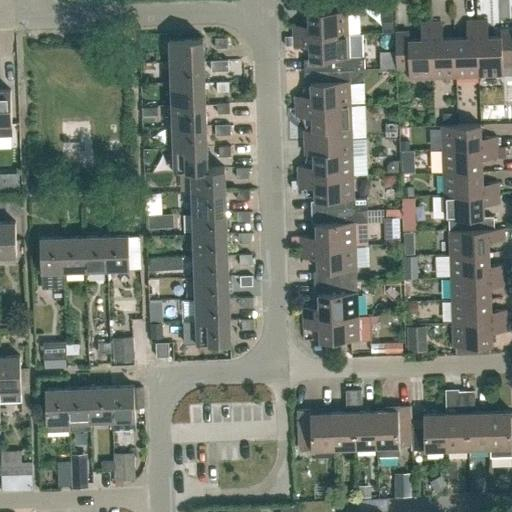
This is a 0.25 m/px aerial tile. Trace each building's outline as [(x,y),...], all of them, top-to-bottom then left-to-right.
[(302,0),(304,16),(309,15),(309,24),(293,25),(293,35),(348,34),(348,14),(354,14),(360,8),(359,0),(302,0)] [(393,20),(382,20),(382,32),(393,32),(393,20)] [(466,21),(467,37),(455,37),(456,76),(479,75),(477,20),(466,21)] [(479,75),(503,75),(502,61),(511,61),(511,29),(500,29),(501,36),(488,36),(488,20),(477,20),(479,75)] [(397,69),(409,68),(409,78),(433,77),(431,22),(421,22),(421,38),(409,39),(409,31),(395,31),(397,69)] [(443,38),(442,22),(431,22),(433,77),(456,76),(455,37),(443,38)] [(365,56),(349,56),(348,34),(293,35),(294,46),(310,46),(310,59),(304,59),(305,70),(328,70),(365,69),(365,56)] [(215,37),(216,47),(228,47),(228,36),(215,37)] [(204,60),(203,37),(170,38),(170,61),(204,60)] [(216,59),(216,70),(229,69),(228,59),(216,59)] [(205,81),(204,60),(170,61),(171,82),(205,81)] [(312,94),(295,95),(296,106),(351,104),(350,80),(329,81),(328,70),(305,70),(305,82),(311,82),(312,94)] [(206,103),(205,81),(171,82),(172,104),(206,103)] [(217,81),(217,91),(229,91),(229,81),(217,81)] [(0,135),(13,135),(11,89),(0,89),(0,135)] [(218,103),(218,113),(230,112),(230,102),(218,103)] [(207,125),(206,103),(172,104),(173,125),(173,126),(207,125)] [(296,106),(296,117),(312,116),(313,129),(307,129),(307,141),(352,139),(351,104),(296,106)] [(480,123),(442,125),(442,149),(497,147),(497,136),(481,136),(480,123)] [(218,124),(219,134),(231,134),(231,124),(218,124)] [(167,125),(168,148),(174,148),(173,147),(207,146),(207,125),(173,126),(173,125),(167,125)] [(298,165),(298,176),(353,174),(352,139),(307,141),(308,153),(314,153),(314,165),(298,165)] [(219,146),(219,156),(232,156),(231,145),(219,146)] [(225,166),(208,167),(207,146),(173,147),(174,148),(174,169),(225,167),(225,166)] [(482,158),(498,158),(497,147),(442,149),(443,171),(482,170),(482,158)] [(174,169),(174,170),(191,169),(192,191),(226,189),(225,167),(174,169)] [(237,167),(237,178),(249,177),(249,167),(237,167)] [(499,181),(483,182),(482,170),(443,171),(444,194),(499,192),(499,181)] [(20,172),(0,172),(0,190),(20,189),(20,172)] [(316,211),(354,209),(368,209),(368,197),(354,197),(353,174),(298,176),(299,187),(315,186),(316,211)] [(238,189),(238,199),(250,199),(250,188),(238,189)] [(226,189),(192,191),(193,212),(226,211),(226,189)] [(146,215),(162,214),(161,192),(145,192),(146,215)] [(445,218),(449,218),(449,229),(490,228),(490,216),(484,216),(484,204),(500,203),(499,192),(444,194),(445,218)] [(316,211),(316,222),(316,235),(300,236),(301,246),(356,244),(355,222),(369,221),(368,209),(354,209),(316,211)] [(238,210),(239,221),(251,220),(251,210),(238,210)] [(193,234),(227,232),(226,211),(193,212),(193,234)] [(0,255),(17,255),(16,221),(0,221),(0,255)] [(489,252),(489,240),(505,239),(504,227),(490,228),(449,229),(450,253),(489,252)] [(193,234),(194,255),(228,254),(227,232),(193,234)] [(239,232),(239,242),(252,242),(251,232),(239,232)] [(130,268),(129,234),(106,235),(107,269),(130,268)] [(86,269),(107,269),(106,235),(85,236),(86,269)] [(63,236),(40,237),(42,288),(65,287),(64,270),(63,236)] [(63,236),(64,270),(86,269),(85,236),(63,236)] [(301,246),(301,257),(317,257),(318,281),(357,280),(356,244),(301,246)] [(174,248),(174,268),(185,268),(185,248),(174,248)] [(506,263),(490,264),(489,252),(450,253),(451,276),(506,274),(506,263)] [(240,254),(240,264),(252,263),(252,253),(240,254)] [(228,254),(194,255),(195,277),(229,276),(228,254)] [(491,285),(507,285),(506,274),(451,276),(452,299),(491,297),(491,285)] [(241,275),(241,285),(253,285),(253,275),(241,275)] [(230,297),(229,276),(195,277),(196,298),(230,297)] [(319,306),(303,306),(303,317),(358,315),(357,280),(318,281),(319,306)] [(241,297),(242,307),(254,307),(254,296),(241,297)] [(196,298),(196,320),(230,319),(230,297),(196,298)] [(507,309),(491,309),(491,297),(452,299),(453,322),(508,320),(507,309)] [(196,320),(196,298),(182,299),(182,320),(196,320)] [(0,323),(8,323),(8,322),(8,313),(0,312),(0,323)] [(162,312),(149,313),(150,323),(162,323),(162,312)] [(359,339),(358,315),(303,317),(304,328),(320,327),(320,340),(359,339)] [(242,318),(242,329),(255,328),(254,318),(242,318)] [(197,343),(231,341),(230,319),(196,320),(197,343)] [(492,331),(508,330),(508,320),(453,322),(454,346),(493,344),(492,331)] [(150,323),(150,338),(163,337),(162,323),(150,323)] [(408,326),(409,350),(428,350),(427,325),(408,326)] [(136,360),(135,336),(114,337),(115,361),(136,360)] [(66,343),(66,341),(43,342),(44,359),(67,358),(66,354),(67,354),(67,343),(66,343)] [(112,352),(112,342),(98,342),(98,352),(112,352)] [(156,342),(157,356),(169,356),(169,342),(156,342)] [(79,353),(79,343),(67,343),(67,354),(79,353)] [(0,401),(22,401),(22,389),(20,355),(0,355),(0,401)] [(90,386),(91,420),(113,419),(111,385),(90,386)] [(136,428),(134,385),(111,385),(113,419),(113,429),(136,428)] [(91,429),(91,420),(90,386),(68,387),(70,430),(91,429)] [(46,388),(47,431),(70,430),(68,387),(46,388)] [(354,389),(346,389),(346,406),(354,406),(354,389)] [(361,389),(354,389),(354,406),(362,406),(361,389)] [(456,409),(456,412),(446,412),(447,448),(468,447),(467,411),(467,407),(466,390),(459,390),(459,406),(456,409)] [(474,390),(466,390),(467,407),(475,406),(474,390)] [(393,409),(376,410),(377,446),(378,456),(399,455),(399,445),(412,445),(411,418),(411,413),(411,405),(393,406),(393,409)] [(298,409),(299,449),(334,447),(333,411),(311,412),(311,408),(298,409)] [(356,446),(377,446),(376,410),(354,411),(356,446)] [(511,414),(511,415),(511,410),(489,411),(490,447),(490,455),(511,454),(511,414)] [(333,411),(334,447),(356,446),(354,411),(333,411)] [(468,447),(490,447),(489,411),(467,411),(468,447)] [(412,449),(447,448),(446,412),(423,413),(423,418),(411,418),(412,445),(412,449)] [(115,452),(115,459),(114,459),(115,469),(116,469),(116,478),(136,478),(135,451),(115,452)] [(102,460),(102,470),(115,469),(114,459),(102,460)] [(2,472),(21,472),(21,460),(1,460),(2,472)] [(59,471),(60,471),(60,484),(72,484),(72,471),(71,471),(71,461),(59,461),(59,471)] [(87,467),(72,467),(73,484),(88,483),(87,467)] [(372,496),(371,484),(358,484),(359,497),(372,496)] [(382,511),(383,510),(357,511),(357,498),(346,499),(346,511),(382,511)]
